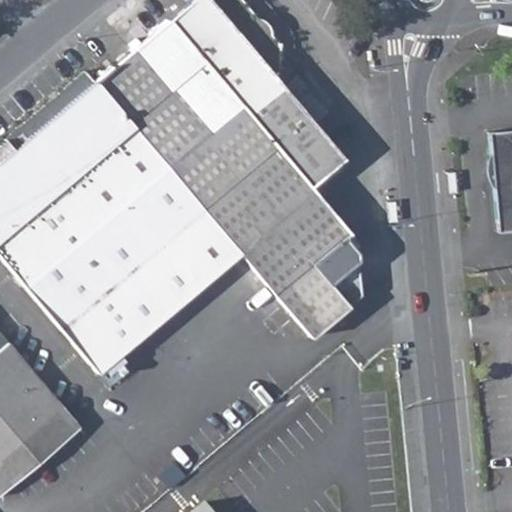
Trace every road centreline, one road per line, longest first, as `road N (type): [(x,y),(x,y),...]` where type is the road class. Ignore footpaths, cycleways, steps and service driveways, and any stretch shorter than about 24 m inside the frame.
road 1 (residential): [(446,511),(410,134),(407,77),(416,21)]
road 2 (unknown): [(224,451),(343,353)]
